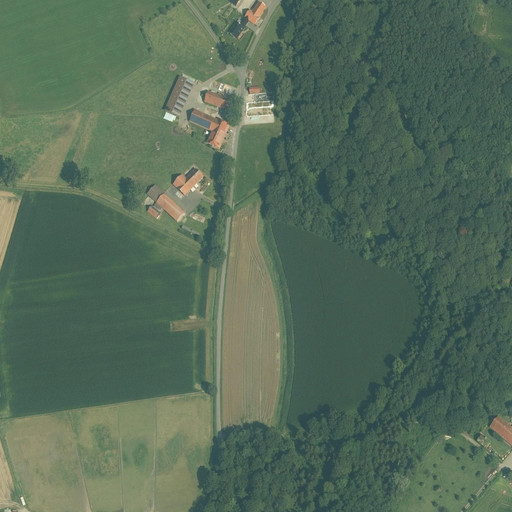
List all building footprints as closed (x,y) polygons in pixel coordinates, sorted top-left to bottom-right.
[(237,22),(229,33),(238,41),(251,26),(256,31),(269,12),(259,3),(254,12),(250,10),(240,24),(237,22)] [(164,112),(181,120),(196,87),(180,79),(164,112)] [(208,94),(205,103),(232,113),(235,103),(208,94)] [(189,124),(210,135),(206,143),(218,150),(229,130),(227,123),(196,112),(189,124)] [(182,176),(173,185),(185,198),(206,177),(197,168),(186,180),(182,176)] [(156,185),(148,195),(157,203),(164,211),(177,222),(186,213),(156,185)] [(153,207),(152,206),(147,212),(157,220),(164,211),(157,203),(153,207)] [(183,226),(181,230),(199,238),(201,235),(183,226)] [(412,407),(407,413),(415,421),(418,418),(421,421),(424,419),(412,407)] [(511,425),(500,414),(490,425),(511,445),(511,425)]
